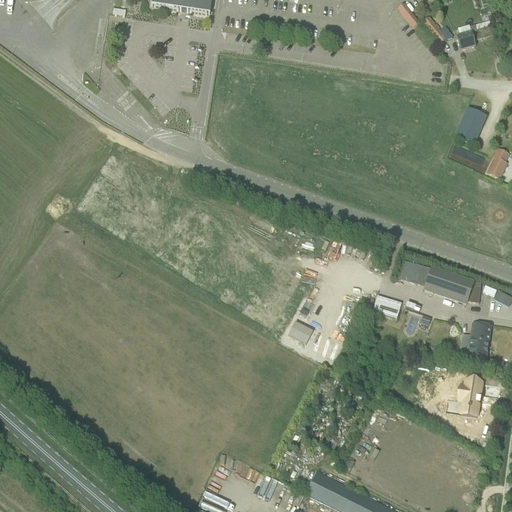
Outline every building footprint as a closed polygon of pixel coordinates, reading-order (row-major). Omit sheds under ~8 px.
[(152,0),(151,8),(209,17),(211,0),(152,0)] [(511,5),(488,12),(492,26),(511,20),(511,5)] [(403,6),(397,11),(413,30),(419,26),(403,6)] [(439,46),(445,41),(441,36),(428,19),(421,24),(439,46)] [(494,37),(491,27),(489,22),(474,26),(475,33),(465,36),(455,39),(459,52),(474,48),(473,42),(494,37)] [(446,32),(441,36),(445,41),(446,42),(451,39),(446,32)] [(475,148),(487,117),(466,110),(454,140),(475,148)] [(449,157),(467,165),(469,161),(480,166),(484,159),(454,146),(449,157)] [(494,160),(487,176),(498,181),(506,166),(494,160)] [(431,270),(423,293),(465,307),(467,301),(470,302),(470,305),(478,306),(479,290),(471,289),(472,284),(431,270)] [(377,299),(372,314),(396,321),(400,306),(377,299)] [(374,302),(369,301),(364,317),(368,318),(374,302)] [(423,318),(420,326),(427,328),(430,320),(423,318)] [(462,345),(459,361),(468,362),(468,360),(484,362),(489,328),(480,327),(472,326),(470,338),(468,346),(462,345)] [(478,419),(483,385),(467,382),(466,387),(462,387),(460,403),(464,403),(463,416),(478,419)] [(333,511),(388,511),(316,476),(305,498),(333,511)]
